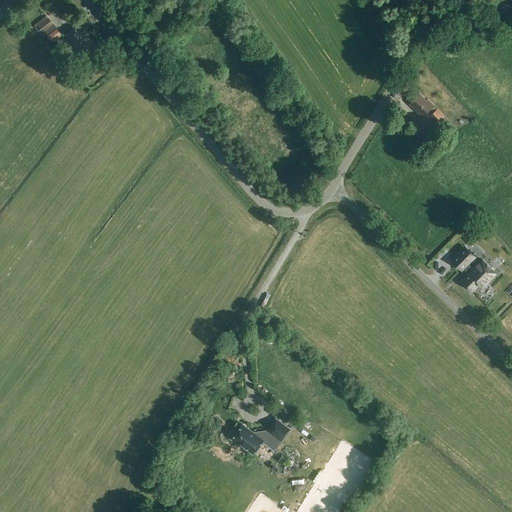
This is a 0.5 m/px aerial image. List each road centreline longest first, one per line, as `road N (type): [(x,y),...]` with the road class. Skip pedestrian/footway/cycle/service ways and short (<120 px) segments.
road 1 (unclassified): [(333,186),(303,211),(265,207),(84,0)]
road 2 (unclassified): [(333,186),(419,47),(511,4)]
road 3 (unclassified): [(333,186),(511,366)]
